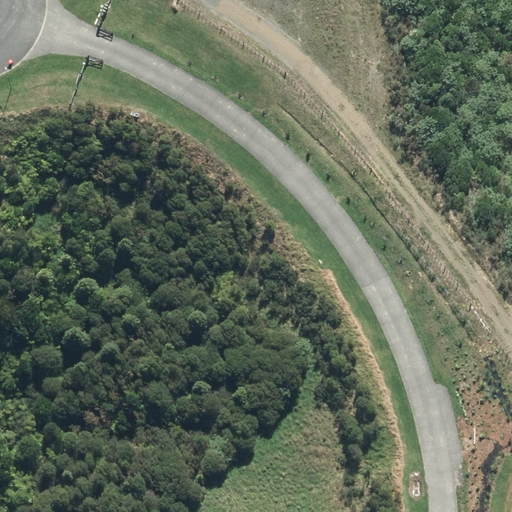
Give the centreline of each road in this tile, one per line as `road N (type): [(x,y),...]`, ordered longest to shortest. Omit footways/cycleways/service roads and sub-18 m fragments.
road 1 (residential): [(0,20),(70,30),(165,82),(301,198),(370,289),(412,403),(432,511)]
road 2 (track): [(511,340),(383,151),(276,43),(210,0)]
